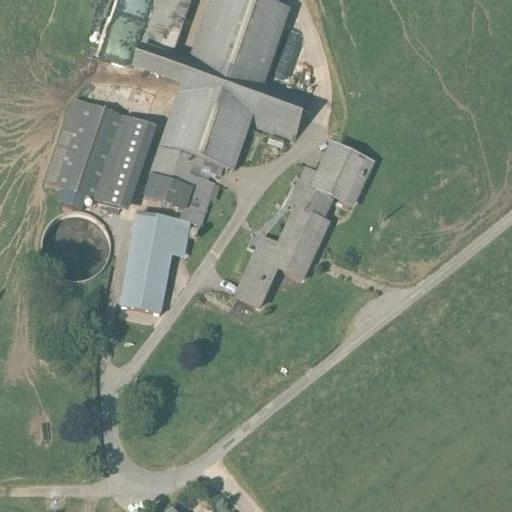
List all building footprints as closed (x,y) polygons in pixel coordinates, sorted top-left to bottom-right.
[(267,86),(289,18),(254,6),(255,0),(213,0),(190,71),(173,65),(194,0),(161,0),(137,75),(186,91),(162,153),(223,173),(235,176),(251,129),(296,143),(310,100),(267,86)] [(46,191),(128,219),(156,136),(75,108),(46,191)] [(223,173),(162,153),(152,179),(194,193),(186,216),(182,227),(189,230),(201,234),(217,189),(208,186),(209,183),(218,186),(223,173)] [(316,183),(308,198),(333,210),(350,218),(371,175),(329,155),(316,183)] [(194,193),(152,179),(144,202),(186,216),(194,193)] [(316,183),(307,179),(291,214),(294,215),(278,251),(260,243),(233,303),(260,315),(277,278),(302,290),(329,231),(324,229),(333,210),(308,198),(316,183)] [(91,282),(108,261),(105,234),(84,217),(58,220),(41,241),(44,268),(65,285),(91,282)] [(124,308),(159,315),(170,259),(183,262),(189,230),(182,227),(140,222),(124,308)]
